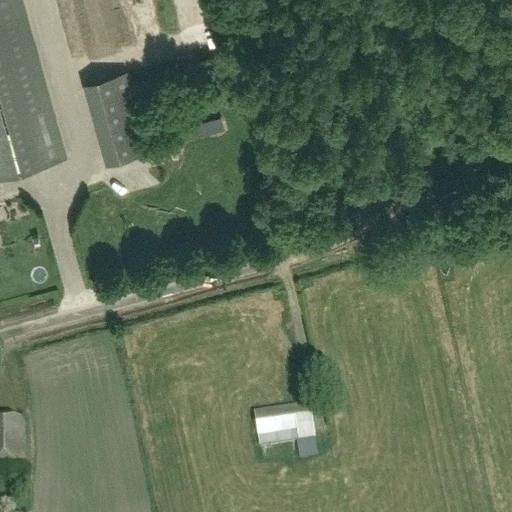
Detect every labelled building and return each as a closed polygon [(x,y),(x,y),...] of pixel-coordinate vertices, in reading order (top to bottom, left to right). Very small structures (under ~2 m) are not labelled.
[(0,0),(0,174),(65,156),(26,19),(21,0),(0,0)] [(126,71),(88,79),(107,164),(145,155),(126,71)] [(316,279),(306,281),(310,302),(319,301),(316,279)] [(309,406),(295,408),(254,414),(259,447),(314,439),(309,406)] [(0,464),(25,464),(24,418),(0,418),(0,464)]
